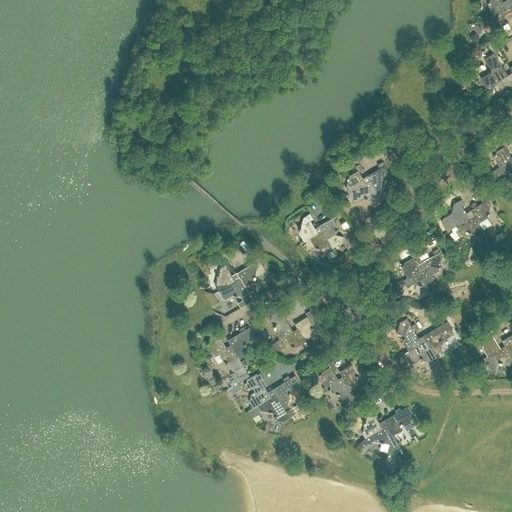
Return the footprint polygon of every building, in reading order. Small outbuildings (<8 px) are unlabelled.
[(489,7),(493,15),(506,8),(501,0),(490,0),(490,2),(489,2),(488,4),(489,5),(489,7)] [(511,6),(511,5),(506,8),(493,15),(494,15),(489,18),(490,18),(494,16),(496,20),(508,23),(511,30),(511,29),(511,6)] [(490,69),(489,72),(490,73),(490,75),(494,83),(507,75),(501,64),(504,62),(501,57),(498,58),(493,60),(491,70),(490,69)] [(511,72),(507,75),(494,83),(495,84),(491,86),(492,86),(494,90),(499,87),(507,89),(507,90),(510,91),(510,90),(511,90),(511,72)] [(495,169),(504,164),(504,163),(511,159),(505,147),(508,145),(506,140),(502,142),(504,146),(496,151),(495,153),(494,153),(493,155),(494,156),(494,158),(499,166),(495,169)] [(370,180),(378,194),(381,199),(389,195),(387,192),(382,190),(385,181),(385,182),(386,179),(385,179),(388,171),(383,162),(378,165),(380,168),(367,175),(370,180)] [(346,188),(349,192),(352,190),(366,183),(359,171),(362,169),(360,164),(356,166),(358,170),(350,175),(349,177),(348,177),(347,179),(348,180),(346,188)] [(369,198),(378,194),(370,180),(366,183),(352,190),(349,192),(348,193),(349,193),(351,197),(355,194),(356,194),(365,197),(364,198),(367,199),(367,198),(369,198)] [(475,215),(479,223),(487,218),(488,216),(489,216),(490,213),(489,213),(491,205),(486,196),(481,199),(483,202),(471,209),(475,215)] [(461,223),(470,218),(462,206),(465,204),(462,199),(458,201),(461,206),(453,211),(452,212),(451,212),(450,215),(452,215),(451,218),(456,226),(452,228),(452,229),(456,226),(461,223)] [(310,237),(318,233),(311,220),(313,219),(310,213),(304,217),(300,231),(305,241),(300,244),(302,247),(307,244),(306,241),(310,238),(310,237)] [(323,230),(330,244),(334,250),(334,249),(333,247),(342,242),(343,236),(336,234),(337,231),(338,231),(339,229),(337,228),(338,227),(333,218),(337,216),(335,213),(330,215),(332,218),(320,225),(323,230)] [(479,223),(475,215),(470,218),(461,223),(456,226),(452,229),(454,231),(458,229),(457,226),(461,224),(466,232),(469,232),(468,234),(471,235),(471,234),(479,236),(485,232),(479,223)] [(330,244),(323,230),(318,233),(310,237),(310,238),(315,247),(317,248),(316,249),(319,250),(319,248),(321,249),(330,244)] [(430,275),(439,271),(439,268),(440,269),(441,266),(440,266),(442,257),(440,252),(423,262),(426,268),(430,275)] [(408,278),(421,271),(411,253),(410,254),(413,258),(404,262),(404,264),(403,264),(402,267),(403,267),(403,269),(408,278)] [(218,290),(236,280),(229,267),(231,266),(228,259),(224,261),(225,262),(219,266),(217,273),(216,273),(216,275),(216,276),(215,283),(217,286),(218,290)] [(245,286),(245,285),(254,281),(254,279),(255,279),(256,276),(255,276),(256,274),(258,267),(255,263),(253,260),(248,263),(250,265),(237,272),(240,277),(245,286)] [(430,275),(426,268),(421,271),(408,278),(403,280),(405,284),(410,281),(411,283),(422,286),(423,285),(431,287),(436,284),(430,275)] [(240,277),(236,280),(218,290),(219,290),(220,293),(225,290),(226,292),(235,294),(234,295),(237,296),(237,295),(239,296),(248,291),(250,295),(245,285),(245,286),(240,277)] [(282,308),(272,313),(271,319),(277,321),(276,326),(275,325),(274,328),(275,328),(274,330),(279,339),(284,336),(292,331),(282,314),(285,312),(282,308)] [(294,324),(297,329),(304,342),(305,342),(307,346),(308,346),(305,341),(309,339),(311,330),(312,330),(313,328),(312,327),(312,325),(308,317),(312,314),(310,311),(306,314),(307,316),(294,324)] [(409,350),(409,351),(414,348),(422,343),(416,332),(415,331),(418,329),(415,324),(412,326),(407,318),(400,322),(397,333),(406,336),(406,338),(404,337),(404,340),(405,340),(404,342),(409,350)] [(424,336),(426,341),(431,349),(432,348),(435,353),(437,352),(440,350),(442,342),(442,340),(442,339),(453,333),(447,322),(424,336)] [(239,358),(240,358),(243,356),(246,347),(247,347),(247,345),(246,345),(247,342),(253,338),(254,335),(250,328),(246,330),(244,327),(239,329),(241,333),(229,340),(231,344),(239,358)] [(218,352),(226,347),(219,335),(222,333),(219,329),(212,333),(210,342),(209,341),(208,344),(209,344),(208,346),(213,355),(209,357),(209,358),(218,352)] [(304,342),(297,329),(292,331),(284,336),(289,345),(291,346),(291,347),(293,347),(294,346),(296,347),(304,342)] [(494,354),(502,349),(501,348),(494,335),(496,334),(493,329),(491,330),(486,333),(484,342),(482,342),(482,344),(483,345),(482,348),(487,356),(488,357),(494,354)] [(507,347),(511,355),(511,334),(502,341),(506,347),(507,347)] [(431,349),(426,341),(422,343),(414,348),(409,351),(409,350),(404,353),(406,357),(411,354),(410,351),(414,348),(419,357),(422,357),(421,358),(424,359),(424,358),(433,360),(436,358),(431,349)] [(239,358),(231,344),(226,347),(218,352),(223,361),(225,361),(225,362),(227,363),(228,362),(232,370),(235,371),(239,377),(248,372),(244,366),(247,364),(245,360),(242,362),(240,358),(239,358)] [(506,347),(502,349),(494,354),(488,357),(487,356),(483,358),(485,362),(495,356),(498,361),(501,362),(501,363),(503,364),(503,363),(511,365),(511,364),(511,355),(507,347),(506,347)] [(350,390),(351,389),(356,386),(358,378),(359,378),(359,375),(359,373),(354,364),(357,362),(355,359),(350,361),(352,365),(340,372),(343,377),(350,390)] [(330,384),(339,379),(332,367),(336,365),(332,360),(328,362),(330,367),(322,372),(321,374),(320,373),(320,376),(321,376),(320,378),(325,387),(321,389),(323,393),(329,390),(327,387),(331,385),(330,384)] [(251,402),(254,407),(271,397),(261,380),(264,378),(261,373),(258,375),(258,374),(248,380),(247,386),(254,388),(253,391),(253,394),(251,402)] [(275,394),(283,408),(284,408),(288,405),(290,397),(292,397),(292,395),(290,395),(291,392),(299,387),(300,384),(295,375),(290,378),(288,375),(283,378),(285,381),(273,388),(275,394)] [(343,377),(339,379),(330,384),(331,385),(336,394),(337,394),(337,395),(339,396),(339,395),(340,395),(344,401),(348,402),(356,398),(351,389),(350,390),(343,377)] [(275,394),(271,397),(254,407),(249,410),(253,417),(259,414),(258,412),(261,410),(270,412),(274,413),(277,414),(275,420),(284,421),(290,418),(290,417),(293,415),(291,411),(287,413),(284,408),(283,408),(275,394)] [(392,433),(401,428),(401,426),(403,426),(404,424),(402,423),(404,414),(402,410),(401,410),(400,407),(395,410),(397,413),(384,420),(387,425),(392,433)] [(382,427),(380,423),(377,418),(376,415),(379,414),(376,409),(368,413),(366,422),(365,422),(364,425),(365,425),(363,433),(365,437),(382,427)] [(401,449),(399,444),(393,435),(392,433),(387,425),(382,427),(365,437),(366,440),(368,443),(373,440),(384,444),(385,442),(390,444),(388,452),(393,453),(401,449)]
